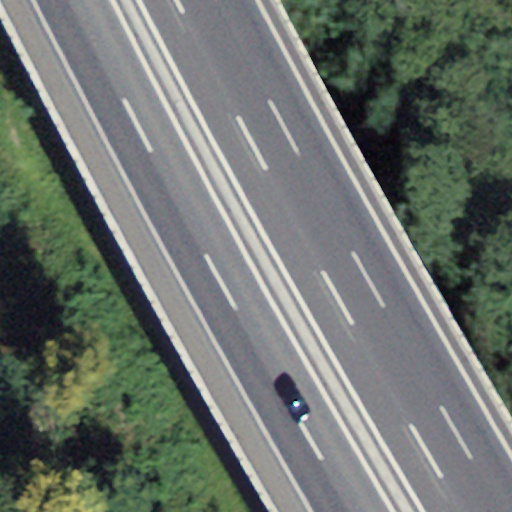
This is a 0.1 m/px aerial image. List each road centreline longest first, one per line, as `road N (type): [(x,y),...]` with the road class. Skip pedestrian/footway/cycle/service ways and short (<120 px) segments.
road 1 (motorway): [(494,511),(205,0)]
road 2 (motorway): [(82,0),(144,126),(366,511)]
